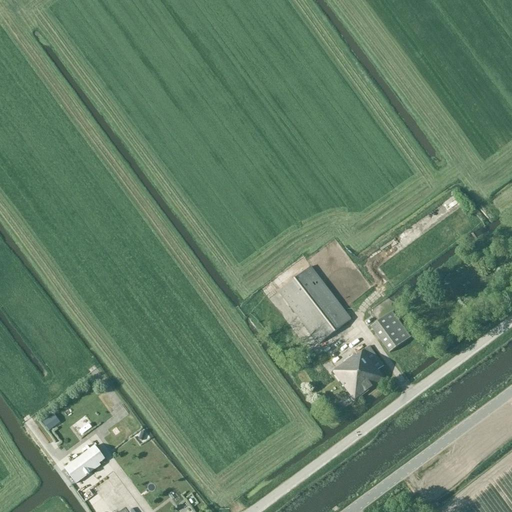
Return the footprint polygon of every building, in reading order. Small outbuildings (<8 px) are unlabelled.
[(433,207),(440,215),(453,204),(445,196),(433,207)] [(511,233),(509,229),(511,227),(511,222),(502,228),(505,233),(511,243),(511,233)] [(318,345),(351,320),(311,267),(278,293),(318,345)] [(392,312),(370,328),(389,354),(411,338),(392,312)] [(360,350),(331,372),(354,402),(384,379),(378,371),(384,366),(369,347),(362,352),(360,350)] [(94,447),(63,470),(75,485),(99,466),(98,465),(104,460),(94,447)] [(83,481),(74,487),(77,491),(86,486),(83,481)]
